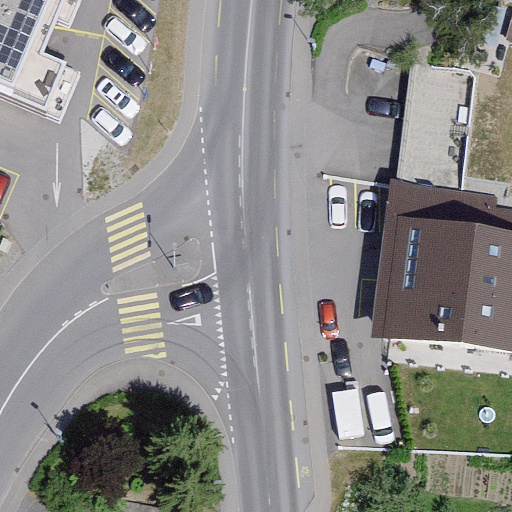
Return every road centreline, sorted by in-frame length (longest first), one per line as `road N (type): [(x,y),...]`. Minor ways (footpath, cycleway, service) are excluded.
road 1 (residential): [(0,411),(29,358),(87,303),(132,280),(246,257)]
road 2 (secondary): [(246,257),(252,0)]
road 3 (secondary): [(272,511),(246,257)]
